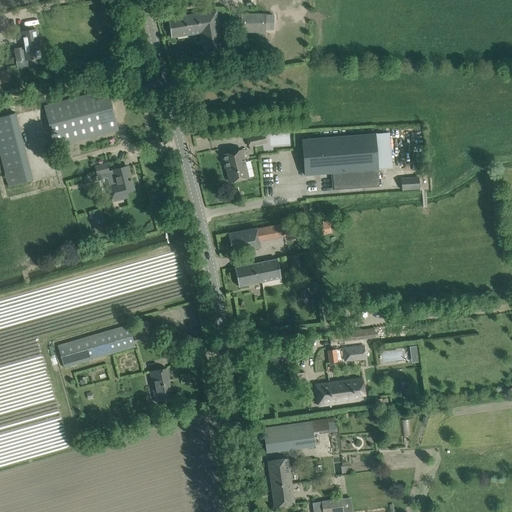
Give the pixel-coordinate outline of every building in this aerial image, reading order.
[(216,11),(177,16),(167,18),(171,37),(200,33),(203,53),(213,51),(222,50),(216,11)] [(265,13),(241,13),(241,33),(265,33),(265,13)] [(36,29),(26,31),(19,32),(24,59),(33,58),(41,57),(36,29)] [(107,89),(98,91),(48,104),(47,101),(45,102),(55,146),(118,130),(107,89)] [(15,113),(0,116),(0,163),(6,189),(32,182),(15,113)] [(265,133),(246,137),(249,147),(267,142),(265,133)] [(375,133),(301,139),(304,176),(330,174),(332,190),(378,186),(375,133)] [(242,149),(232,152),(222,154),(224,162),(225,162),(230,182),(248,178),(242,149)] [(96,174),(108,171),(107,164),(95,167),(96,174)] [(127,166),(117,169),(113,170),(117,185),(110,187),(114,200),(127,197),(126,191),(133,189),(127,166)] [(98,210),(89,213),(95,234),(104,230),(98,210)] [(316,226),(319,234),(330,230),(327,222),(316,226)] [(228,233),(232,252),(259,247),(258,240),(290,234),(288,223),(256,229),(256,228),(228,233)] [(298,255),(289,256),(291,269),(300,267),(298,255)] [(277,259),(234,267),(238,287),(280,278),(277,259)] [(308,290),(299,291),(300,302),(309,301),(308,290)] [(128,325),(118,328),(57,346),(63,368),(125,349),(134,347),(128,325)] [(340,340),(374,339),(374,328),(339,330),(340,340)] [(361,345),(346,346),(346,358),(362,357),(361,345)] [(335,349),(327,350),(329,364),(337,362),(335,349)] [(166,368),(156,370),(149,371),(155,401),(172,398),(166,368)] [(362,378),(324,384),(314,385),(317,406),(365,400),(362,378)] [(411,435),(411,419),(402,420),(402,436),(411,435)] [(311,421),(263,428),(266,452),(314,446),(311,421)] [(288,458),(278,459),(268,461),(271,486),(291,483),(288,458)] [(294,504),(291,483),(271,486),(274,507),(294,504)] [(349,499),(312,503),(313,511),(343,511),(344,511),(350,511),(349,499)]
